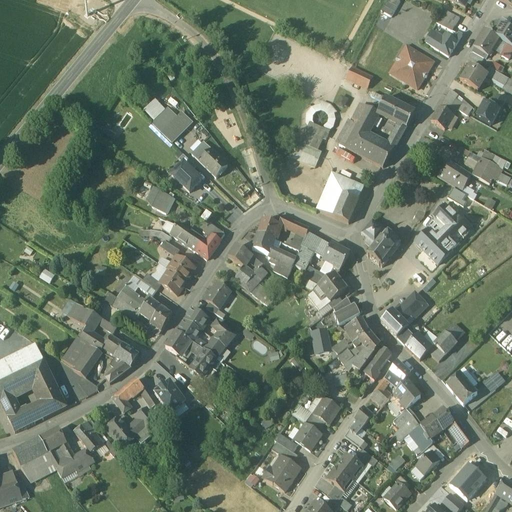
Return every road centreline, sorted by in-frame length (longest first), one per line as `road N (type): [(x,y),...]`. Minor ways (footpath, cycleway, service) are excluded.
road 1 (residential): [(272,208),(239,231),(136,375),(73,416),(0,448)]
road 2 (unclassified): [(348,239),(493,0)]
road 3 (residential): [(131,3),(185,27),(219,63),(272,208)]
road 4 (tertiary): [(131,3),(0,160)]
road 5 (residential): [(291,511),(400,354)]
road 6 (residential): [(400,354),(377,325),(348,239)]
